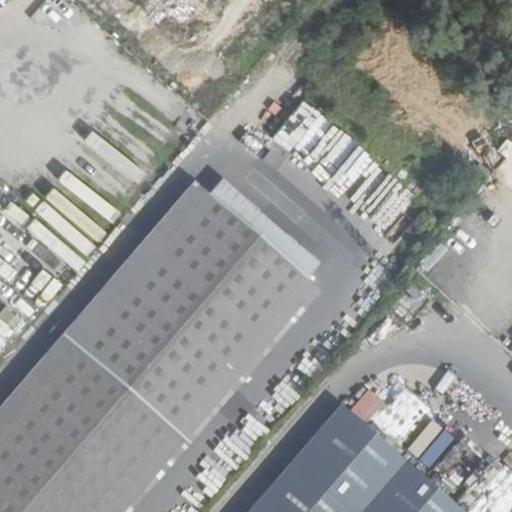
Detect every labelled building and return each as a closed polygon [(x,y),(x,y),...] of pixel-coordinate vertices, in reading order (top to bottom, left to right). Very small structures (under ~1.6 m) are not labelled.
[(312,256),(229,185),(216,198),(300,270),(312,256)] [(0,456),(216,198),(202,186),(0,426),(0,456)] [(0,456),(0,511),(95,511),(300,270),(216,198),(0,456)] [(300,270),(95,511),(134,511),(323,289),(300,270)] [(477,511),(338,393),(236,511),(477,511)]
